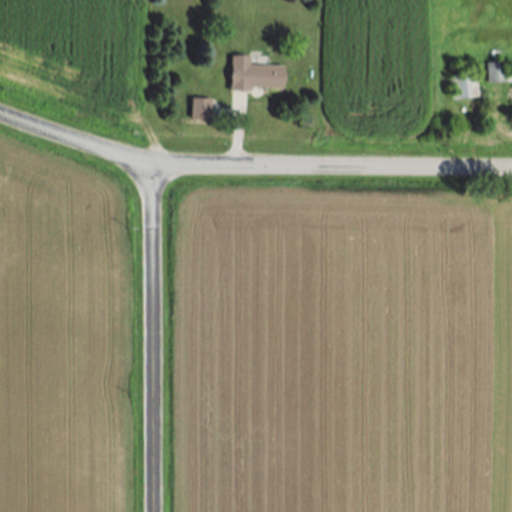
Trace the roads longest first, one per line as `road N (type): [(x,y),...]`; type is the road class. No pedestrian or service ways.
road 1 (residential): [(511,168),(148,164),(0,113)]
road 2 (residential): [(150,511),(148,164)]
